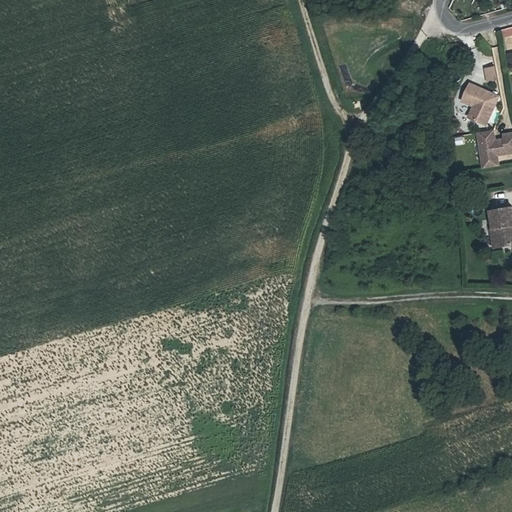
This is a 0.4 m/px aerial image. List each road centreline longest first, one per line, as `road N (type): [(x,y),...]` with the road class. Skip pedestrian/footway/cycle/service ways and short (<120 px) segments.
road 1 (track): [(352,139),(314,256),(273,511)]
road 2 (track): [(511,298),(354,302),(333,300),(309,282)]
road 3 (track): [(440,11),(352,139)]
road 4 (track): [(300,0),(325,87),(352,139)]
